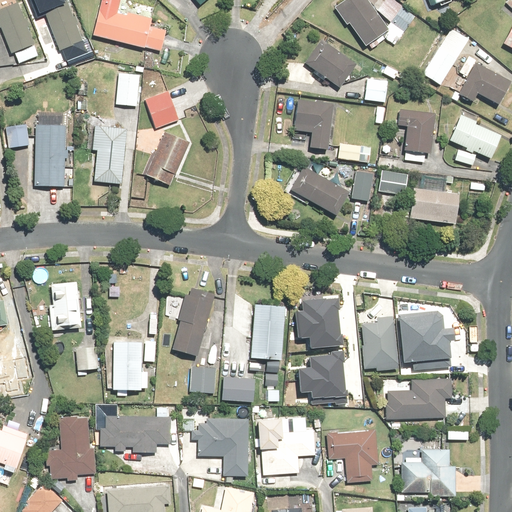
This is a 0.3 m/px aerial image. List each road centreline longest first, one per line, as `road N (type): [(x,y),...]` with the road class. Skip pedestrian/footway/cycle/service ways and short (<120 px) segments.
road 1 (residential): [(237,246),(504,280)]
road 2 (residential): [(0,239),(96,234),(237,246)]
road 3 (residential): [(504,280),(503,511)]
road 4 (residential): [(232,52),(246,96),(237,246)]
